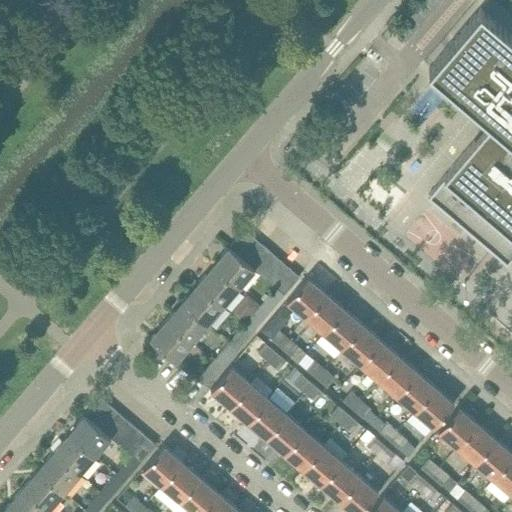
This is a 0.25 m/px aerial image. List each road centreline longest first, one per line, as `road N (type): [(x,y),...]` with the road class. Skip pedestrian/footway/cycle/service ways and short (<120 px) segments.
road 1 (residential): [(511,385),(243,155)]
road 2 (residential): [(292,511),(87,336)]
road 3 (residential): [(87,336),(243,155)]
road 4 (residential): [(243,155),(378,0)]
road 5 (residential): [(0,439),(87,336)]
